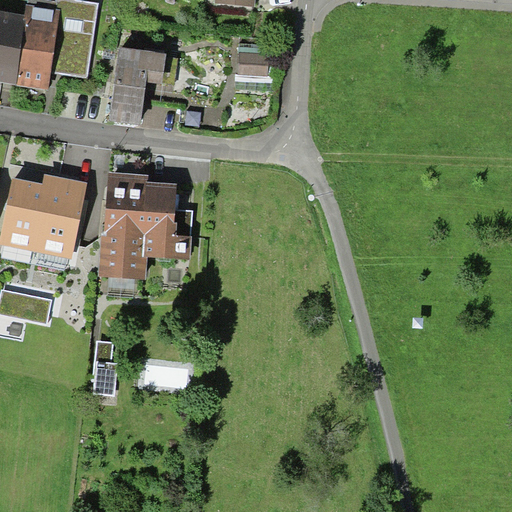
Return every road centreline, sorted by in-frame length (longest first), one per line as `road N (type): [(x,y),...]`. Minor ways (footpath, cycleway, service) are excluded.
road 1 (residential): [(0,118),(241,149),(289,143),(308,0)]
road 2 (track): [(289,143),(321,179),(408,511)]
